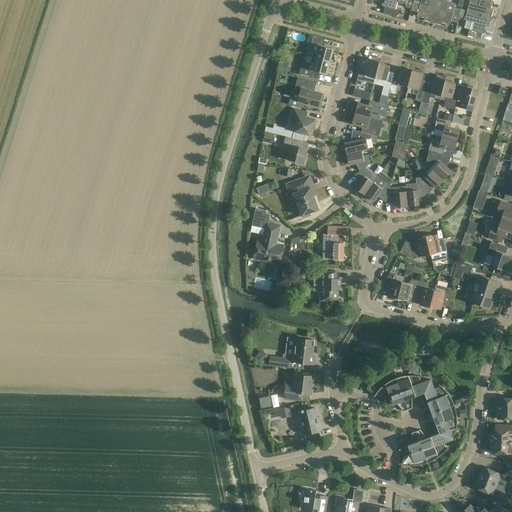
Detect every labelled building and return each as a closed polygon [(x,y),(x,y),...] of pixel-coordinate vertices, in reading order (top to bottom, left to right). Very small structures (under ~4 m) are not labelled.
[(384,0),(383,7),(385,7),(383,14),(396,18),(398,10),(395,10),(397,2),(406,5),(405,7),(411,9),(413,0),(384,0)] [(413,0),(411,9),(411,11),(418,13),(417,16),(424,18),(424,21),(432,23),(438,0),(413,0)] [(438,0),(432,23),(441,25),(442,23),(450,25),(451,22),(457,23),(459,18),(461,10),(454,8),(455,4),(443,0),(442,0),(438,0)] [(469,0),(469,3),(467,12),(491,18),(493,9),(491,9),(493,1),(491,0),(469,0)] [(464,20),(466,21),(464,28),(469,29),(467,36),(481,39),(482,34),(484,34),(486,26),(488,27),(491,18),(467,12),(461,10),(459,18),(465,19),(464,20)] [(312,57),(330,62),(334,49),(320,45),(322,38),(309,35),(306,47),(314,49),(312,57)] [(327,75),(330,62),(312,57),(310,65),(302,62),(299,75),(311,78),(313,71),(327,75)] [(360,68),(355,84),(362,86),(363,81),(373,84),(379,62),(369,59),(366,70),(360,68)] [(379,62),(373,84),(384,86),(385,83),(385,81),(386,81),(387,76),(389,66),(384,65),(384,63),(379,62)] [(288,65),(280,63),(278,72),(286,74),(288,65)] [(408,87),(412,70),(407,69),(407,71),(401,70),(399,79),(397,84),(408,87)] [(415,100),(422,102),(426,86),(420,84),(423,73),(412,70),(408,87),(414,88),(412,94),(417,95),(415,100)] [(435,94),(441,96),(445,79),(435,76),(432,87),(426,86),(422,102),(428,103),(430,97),(434,98),(435,94)] [(310,81),(297,78),(293,93),(300,95),(298,102),(318,107),(322,94),(308,90),(310,81)] [(445,79),(441,96),(446,97),(443,107),(455,110),(457,100),(461,86),(460,91),(454,89),(455,84),(450,83),(450,81),(445,79)] [(384,86),(381,95),(388,96),(389,92),(391,84),(385,83),(384,86)] [(397,86),(391,84),(389,92),(395,94),(396,90),(397,86)] [(467,87),(461,86),(457,100),(468,103),(466,110),(472,112),(478,92),(472,90),(473,87),(468,85),(467,87)] [(508,89),(500,86),(498,94),(505,96),(508,89)] [(361,90),(355,89),(352,96),(359,98),(361,90)] [(358,103),(355,114),(370,118),(379,120),(380,115),(386,116),(389,106),(379,103),(370,101),(368,106),(358,103)] [(307,113),(294,109),(290,122),(296,123),(294,131),(310,136),(311,134),(313,135),(314,128),(313,128),(315,121),(305,118),(307,113)] [(443,120),(450,122),(452,115),(445,112),(443,120)] [(355,114),(352,124),(362,127),(361,132),(372,135),(378,137),(383,121),(379,120),(370,118),(355,114)] [(465,117),(462,125),(468,127),(471,118),(465,117)] [(451,122),(450,122),(443,120),(437,118),(434,129),(443,132),(442,137),(457,141),(460,130),(449,128),(451,122)] [(371,138),(372,135),(361,132),(353,130),(352,139),(355,139),(355,141),(344,144),(347,154),(362,151),(368,149),(366,139),(371,138)] [(292,139),(303,141),(304,134),(301,133),(294,131),(292,139)] [(265,132),(263,141),(271,144),(274,134),(265,132)] [(431,140),(428,150),(437,153),(450,156),(451,154),(452,151),(454,152),(457,141),(442,137),(436,135),(435,141),(431,140)] [(292,139),(285,137),(282,150),(290,152),(288,160),(303,164),(307,150),(301,148),(303,141),(292,139)] [(500,150),(494,148),(492,154),(498,157),(500,150)] [(359,172),(356,174),(366,167),(365,167),(370,163),(368,155),(363,156),(362,151),(347,154),(349,165),(359,163),(359,165),(357,166),(359,172)] [(448,163),(450,156),(437,153),(436,158),(428,166),(444,180),(451,172),(443,165),(445,162),(448,163)] [(425,171),(419,178),(426,194),(427,195),(435,187),(436,188),(444,180),(428,166),(424,170),(425,171)] [(378,176),(366,167),(356,174),(354,175),(359,181),(360,179),(362,181),(356,189),(365,195),(378,176)] [(378,177),(378,176),(365,195),(374,202),(378,195),(381,197),(379,199),(386,203),(390,186),(378,177)] [(309,188),(305,177),(286,184),(290,195),(293,194),(301,216),(303,216),(303,218),(311,215),(310,213),(319,210),(311,187),(309,188)] [(426,194),(419,178),(415,178),(416,183),(406,184),(406,186),(408,207),(419,206),(418,195),(420,194),(421,196),(426,194)] [(277,188),(274,180),(267,183),(270,191),(277,188)] [(408,207),(406,186),(395,187),(397,208),(408,207)] [(494,212),(500,197),(490,193),(485,208),(494,212)] [(502,215),(500,221),(511,225),(511,211),(511,212),(511,210),(511,204),(500,201),(496,213),(502,215)] [(254,259),(280,265),(283,247),(274,245),(275,240),(277,240),(280,226),(268,223),(270,215),(266,214),(266,211),(255,209),(251,226),(265,229),(262,242),(257,241),(254,259)] [(511,225),(500,221),(498,227),(492,225),(488,238),(492,239),(501,243),(503,236),(511,239),(511,225)] [(339,228),(328,228),(328,234),(323,234),(323,254),(333,255),(333,260),(343,260),(343,243),(338,243),(339,228)] [(431,235),(426,236),(431,255),(432,262),(448,258),(448,257),(447,251),(446,249),(444,239),(438,240),(437,235),(432,236),(431,235)] [(414,259),(431,255),(426,236),(421,237),(421,239),(416,240),(416,242),(410,244),(405,241),(402,248),(412,253),(414,259)] [(494,242),(491,242),(484,263),(495,267),(505,271),(510,255),(505,254),(508,247),(498,244),(494,242)] [(293,254),(289,254),(287,263),(300,263),(299,261),(293,260),(293,254)] [(455,270),(463,272),(465,265),(457,262),(455,270)] [(407,264),(406,270),(420,275),(422,268),(407,264)] [(335,272),(314,271),(314,283),(314,285),(316,286),(321,286),(321,292),(319,292),(319,302),(327,302),(327,301),(338,301),(338,292),(337,292),(337,289),(340,289),(341,279),(335,279),(335,272)] [(387,296),(398,299),(402,281),(396,280),(395,275),(389,273),(382,289),(389,290),(387,296)] [(500,283),(478,275),(473,290),(475,291),(472,302),(475,303),(474,304),(475,306),(478,307),(480,306),(480,305),(490,308),(493,298),(492,297),(494,292),(497,294),(500,283)] [(411,292),(416,294),(420,281),(412,279),(408,283),(402,281),(398,299),(408,302),(411,292)] [(419,305),(430,307),(434,290),(429,288),(427,283),(420,281),(416,294),(415,298),(421,299),(419,305)] [(434,290),(430,307),(441,310),(442,304),(450,306),(451,289),(444,287),(436,285),(435,290),(434,290)] [(309,340),(297,338),(295,355),(284,354),(283,358),(271,357),(270,365),(287,367),(288,360),(292,361),(292,362),(314,365),(314,361),(312,361),(314,346),(309,346),(309,340)] [(269,357),(262,350),(255,358),(262,365),(269,357)] [(313,377),(293,374),(293,375),(295,375),(294,384),(286,384),(285,399),(302,401),(300,400),(300,393),(311,394),(313,377)] [(408,377),(409,379),(416,397),(424,393),(427,402),(437,399),(434,390),(441,387),(440,386),(439,386),(440,387),(434,389),(431,380),(421,383),(419,377),(420,377),(416,376),(412,376),(408,376),(407,376),(407,377),(408,377)] [(408,410),(396,379),(398,384),(387,388),(386,385),(387,384),(386,384),(383,386),(380,389),(378,391),(375,394),(375,395),(375,396),(376,395),(382,399),(389,396),(393,405),(397,404),(404,412),(408,410)] [(412,398),(416,397),(409,379),(398,383),(397,379),(396,379),(408,410),(412,408),(412,398)] [(421,413),(423,417),(449,407),(454,405),(449,407),(445,396),(448,395),(449,396),(449,395),(447,392),(444,389),(441,387),(434,390),(437,399),(427,402),(429,406),(421,412),(421,413)] [(267,396),(259,398),(261,408),(269,406),(267,396)] [(511,398),(499,399),(499,409),(497,409),(497,419),(511,419),(511,398)] [(449,407),(423,417),(424,421),(425,421),(435,421),(436,425),(446,421),(449,430),(456,428),(457,425),(457,422),(457,419),(457,416),(456,416),(456,417),(453,418),(449,407),(454,406),(454,405),(449,407)] [(289,407),(279,408),(281,418),(291,417),(289,407)] [(318,422),(315,408),(304,411),(304,410),(302,410),(302,411),(299,412),(300,417),(298,417),(301,431),(303,430),(306,442),(321,437),(319,431),(321,431),(319,422),(318,422)] [(456,430),(456,428),(449,430),(446,421),(436,425),(439,433),(431,437),(437,454),(438,457),(437,458),(438,457),(441,456),(443,453),(445,451),(447,449),(447,448),(446,450),(445,444),(453,440),(449,430),(456,428),(455,430),(456,430)] [(511,426),(505,426),(495,425),(495,434),(493,434),(493,441),(491,441),(491,453),(501,454),(511,454),(511,450),(511,426)] [(437,454),(431,437),(427,438),(420,430),(416,432),(427,463),(428,463),(426,458),(437,454)] [(427,463),(416,432),(411,433),(412,434),(412,444),(408,445),(411,454),(403,457),(402,464),(400,464),(400,465),(405,466),(409,466),(413,466),(417,466),(417,465),(416,465),(415,462),(425,458),(427,463)] [(439,458),(443,463),(448,459),(444,454),(439,458)] [(483,491),(488,493),(487,498),(505,505),(508,500),(504,490),(496,487),(501,474),(494,471),(484,468),(480,478),(478,478),(474,487),(483,491)] [(304,492),(299,493),(301,500),(303,500),(301,509),(313,511),(312,511),(325,511),(326,507),(328,497),(320,496),(320,497),(315,497),(316,491),(304,489),(304,492)] [(348,499),(337,497),(335,506),(337,507),(335,511),(357,511),(359,502),(348,500),(348,499)] [(487,511),(480,503),(477,506),(477,507),(475,509),(470,505),(462,511),(487,511)] [(506,511),(508,510),(493,503),(490,511),(491,511),(506,511)]
